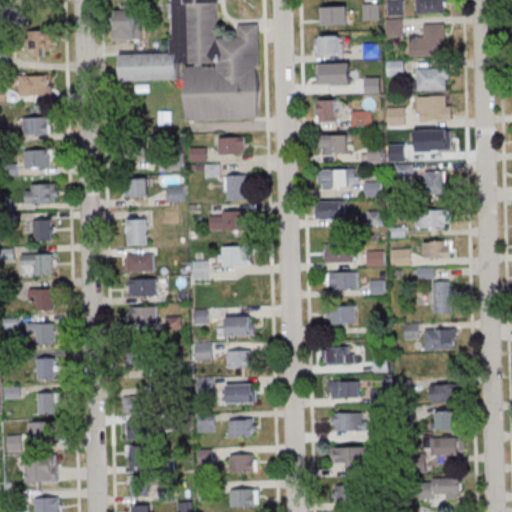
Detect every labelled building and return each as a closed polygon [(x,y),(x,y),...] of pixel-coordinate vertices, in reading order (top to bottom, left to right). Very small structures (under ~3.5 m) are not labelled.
[(171,0),(172,55),(117,57),(117,83),(184,81),(185,123),(259,121),(257,69),(262,69),(261,24),(236,25),(236,39),(218,39),(217,0),(171,0)] [(446,13),(446,0),(416,0),(417,13),(446,13)] [(390,14),(404,14),(404,2),(390,2),(390,14)] [(365,19),(379,19),(379,4),(365,4),(365,19)] [(348,6),(319,6),(319,25),(348,25),(348,6)] [(115,40),(140,40),(140,9),(115,9),(115,40)] [(390,36),(403,35),(402,20),(389,21),(390,36)] [(445,25),(423,25),(423,56),(445,56),(445,25)] [(31,56),(47,56),(47,48),(57,48),(57,31),(31,31),(31,56)] [(314,53),(344,53),(344,35),(314,35),(314,53)] [(380,57),(380,43),(363,43),(363,57),(380,57)] [(389,78),(404,78),(404,62),(389,62),(389,78)] [(341,65),(314,65),(314,82),(341,82),(341,65)] [(417,91),(448,91),(448,70),(417,70),(417,91)] [(19,76),(19,96),(52,96),(52,76),(19,76)] [(380,94),(380,80),(365,80),(365,94),(380,94)] [(447,105),(447,97),(417,97),(417,121),(453,121),(453,105),(447,105)] [(316,121),(337,121),(337,99),(316,99),(316,121)] [(389,126),(406,126),(406,108),(389,108),(389,126)] [(373,110),(351,110),(351,127),(373,127),(373,110)] [(50,118),(22,118),(22,136),(50,136),(50,118)] [(395,152),(406,152),(406,147),(423,147),(423,129),(395,129),(395,152)] [(324,137),(347,136),(347,154),(324,154),(324,137)] [(219,138),(242,137),(243,155),(219,155),(219,138)] [(128,159),(151,159),(151,138),(128,138),(128,159)] [(382,161),(382,146),(369,146),(369,161),(382,161)] [(206,158),(206,148),(190,148),(191,159),(206,158)] [(50,167),(50,150),(25,150),(25,167),(50,167)] [(412,165),(396,165),(396,175),(412,175),(412,165)] [(325,171),(348,170),(348,188),(325,188),(325,171)] [(447,193),(447,170),(424,170),(424,193),(447,193)] [(250,199),(250,174),(225,174),(225,199),(250,199)] [(124,178),(124,196),(148,196),(148,178),(124,178)] [(365,196),(382,196),(382,181),(365,181),(365,196)] [(58,203),(58,184),(26,184),(26,203),(58,203)] [(184,203),(184,185),(167,185),(167,203),(184,203)] [(318,203),(342,202),(342,220),(319,220),(318,203)] [(450,209),(417,209),(417,227),(450,227),(450,209)] [(223,213),(246,212),(247,230),(223,230),(223,213)] [(35,221),(52,220),(53,242),(35,242),(35,221)] [(127,220),(145,220),(145,242),(128,242),(127,220)] [(425,257),(451,257),(451,240),(425,240),(425,257)] [(325,261),(355,261),(355,243),(325,243),(325,261)] [(252,266),(252,246),(220,246),(220,266),(252,266)] [(412,249),(392,249),(392,265),(412,265),(412,249)] [(385,265),(385,251),(367,251),(367,265),(385,265)] [(35,256),(52,255),(53,277),(36,277),(35,256)] [(127,256),(154,255),(154,272),(128,273),(127,256)] [(334,273),(357,272),(358,290),(334,290),(334,273)] [(129,280),(156,279),(157,297),(130,298),(129,280)] [(371,293),(385,293),(385,281),(371,282),(371,293)] [(434,313),(453,313),(453,281),(434,281),(434,313)] [(36,290),(54,289),(54,311),(37,312),(36,290)] [(331,307),(354,306),(355,324),(332,324),(331,307)] [(130,308),(157,307),(157,324),(131,325),(130,308)] [(194,311),(209,310),(209,324),(194,324),(194,311)] [(227,319),(250,319),(250,336),(227,337),(227,319)] [(37,325),(54,324),(55,346),(37,346),(37,325)] [(425,329),(425,349),(457,349),(457,329),(425,329)] [(132,367),(153,367),(153,345),(132,345),(132,367)] [(195,346),(213,346),(213,359),(196,360),(195,346)] [(327,348),(350,348),(351,365),(327,366),(327,348)] [(228,351),(251,351),(252,368),(229,369),(228,351)] [(38,359),(55,359),(56,380),(38,381),(38,359)] [(196,380),(214,380),(214,393),(197,393),(196,380)] [(330,383),(361,382),(361,400),(332,400),(332,393),(330,393),(330,383)] [(429,384),(429,401),(457,401),(457,384),(429,384)] [(226,386),(253,386),(253,404),(227,405),(226,386)] [(383,404),(386,391),(375,388),(371,400),(383,404)] [(61,392),(39,392),(39,414),(61,414),(61,392)] [(126,395),(126,413),(148,413),(148,395),(126,395)] [(458,411),(433,411),(433,429),(458,429),(458,411)] [(198,415),(215,414),(215,428),(198,428),(198,415)] [(335,414),(362,414),(362,431),(336,432),(335,414)] [(229,421),(253,420),(253,438),(230,438),(229,421)] [(61,421),(30,421),(30,440),(61,440),(61,421)] [(140,434),(141,424),(133,423),(132,432),(140,434)] [(23,450),(23,435),(8,435),(8,450),(23,450)] [(431,455),(464,455),(464,436),(431,436),(431,455)] [(130,466),(149,466),(149,444),(130,444),(130,466)] [(369,447),(332,447),(332,463),(344,463),(344,471),(369,471),(369,447)] [(212,465),(212,449),(200,449),(200,465),(212,465)] [(230,455),(253,455),(254,472),(230,473),(230,455)] [(58,457),(28,457),(28,481),(58,481),(58,457)] [(154,496),(154,476),(131,476),(131,496),(154,496)] [(420,500),(461,500),(461,479),(420,479),(420,500)] [(333,483),(333,502),(362,502),(362,483),(333,483)] [(231,490),(254,489),(255,507),(231,507),(231,490)] [(35,511),(35,499),(59,498),(59,511),(35,511)]
